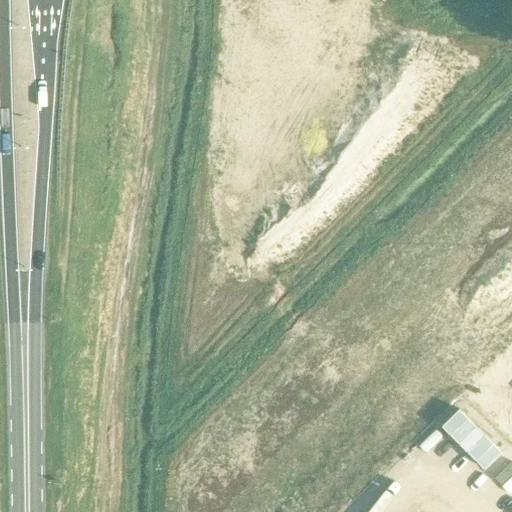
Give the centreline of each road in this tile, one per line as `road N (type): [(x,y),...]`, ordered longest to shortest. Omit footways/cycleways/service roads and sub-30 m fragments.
road 1 (primary): [(23,362),(44,126),(44,0)]
road 2 (primary): [(1,0),(10,250),(23,362)]
road 3 (primary): [(25,511),(23,362)]
